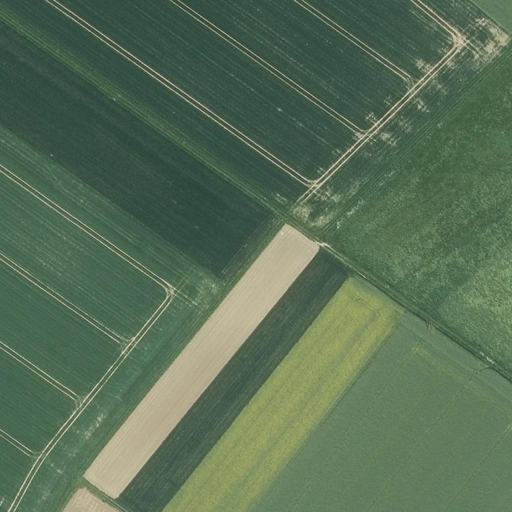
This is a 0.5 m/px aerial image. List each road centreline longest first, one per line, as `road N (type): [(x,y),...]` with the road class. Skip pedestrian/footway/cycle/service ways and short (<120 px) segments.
road 1 (track): [(0,16),(511,381)]
road 2 (track): [(292,223),(78,478),(59,511)]
road 3 (track): [(511,62),(325,246)]
